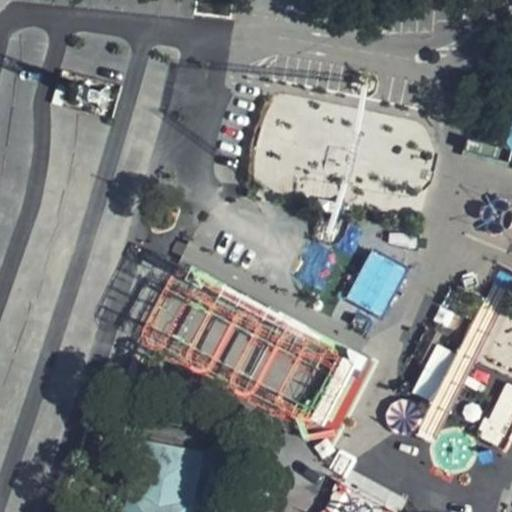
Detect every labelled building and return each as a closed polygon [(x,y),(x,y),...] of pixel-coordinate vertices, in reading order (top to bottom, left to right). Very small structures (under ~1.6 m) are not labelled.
[(342,153),(344,113),(269,109),(267,151),(317,154),(318,136),(334,137),(333,152),(342,153)] [(380,316),(405,268),(371,250),(345,298),(380,316)] [(412,392),(433,402),(456,352),(435,342),(412,392)] [(511,385),(500,382),(482,440),(507,448),(511,432),(511,385)] [(142,511),(187,511),(198,454),(156,446),(142,511)] [(393,511),(340,479),(320,511),(393,511)]
